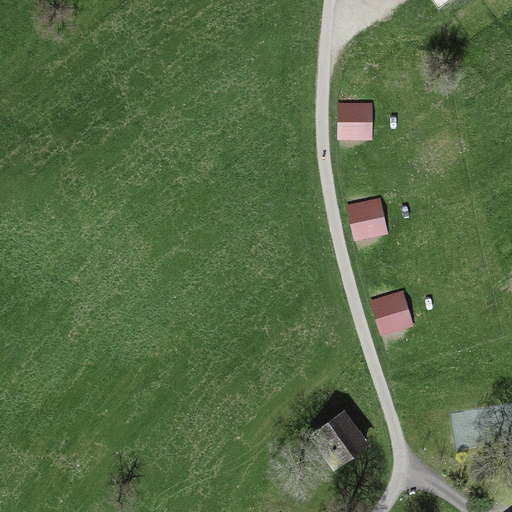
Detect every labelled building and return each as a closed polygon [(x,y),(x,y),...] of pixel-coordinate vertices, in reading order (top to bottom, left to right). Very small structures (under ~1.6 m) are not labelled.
[(481,147),(511,125),(491,96),(460,117),(481,147)] [(371,105),(336,104),(336,140),(371,141),(371,105)] [(406,158),(375,177),(393,207),(424,188),(406,158)] [(345,205),(352,242),(386,235),(379,199),(345,205)] [(401,292),(368,302),(379,338),(412,328),(401,292)] [(345,406),(308,432),(333,467),(370,441),(345,406)]
